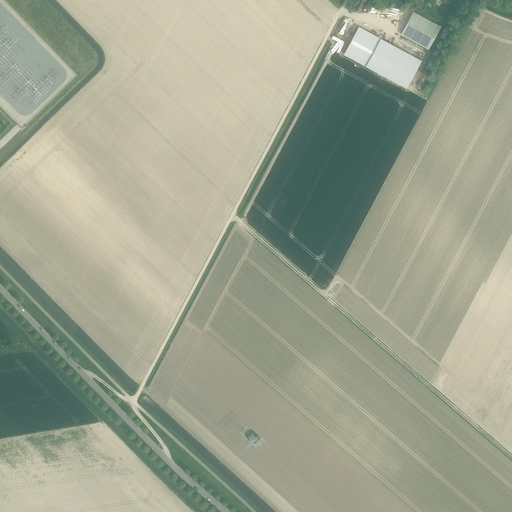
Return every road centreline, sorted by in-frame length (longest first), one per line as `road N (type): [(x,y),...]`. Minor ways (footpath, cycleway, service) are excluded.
road 1 (track): [(132,400),(341,9)]
road 2 (track): [(232,215),(511,457)]
road 3 (secondary): [(225,511),(0,288)]
road 4 (track): [(169,462),(132,400),(79,370)]
